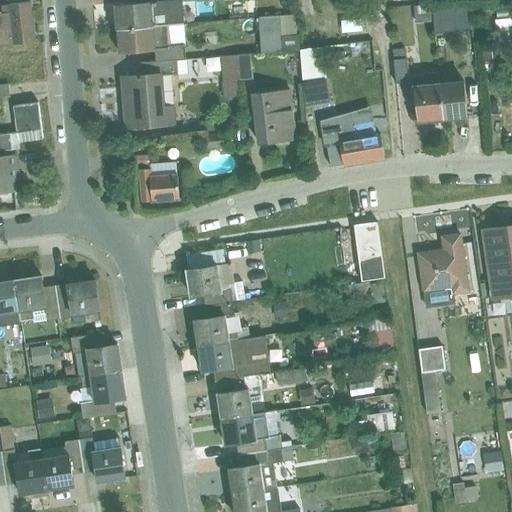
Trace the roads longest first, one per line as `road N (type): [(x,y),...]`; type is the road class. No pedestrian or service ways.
road 1 (residential): [(130,242),(373,172),(511,167)]
road 2 (residential): [(130,242),(175,511)]
road 3 (residential): [(70,0),(91,227)]
